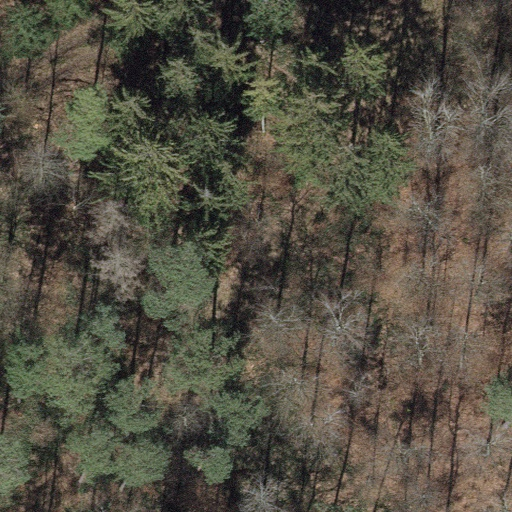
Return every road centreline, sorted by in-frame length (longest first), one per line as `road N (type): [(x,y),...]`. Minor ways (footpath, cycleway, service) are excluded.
road 1 (track): [(246,0),(331,18),(379,71),(367,141),(29,511)]
road 2 (track): [(0,96),(191,0)]
